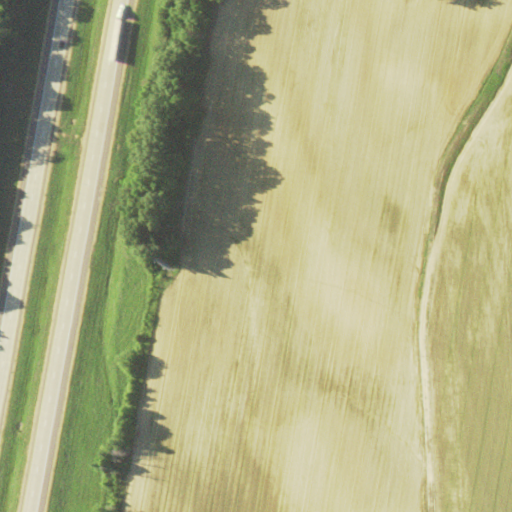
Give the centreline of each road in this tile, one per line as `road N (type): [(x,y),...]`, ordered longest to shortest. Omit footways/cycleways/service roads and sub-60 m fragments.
road 1 (motorway): [(27,511),(116,0)]
road 2 (motorway): [(60,0),(0,354)]
